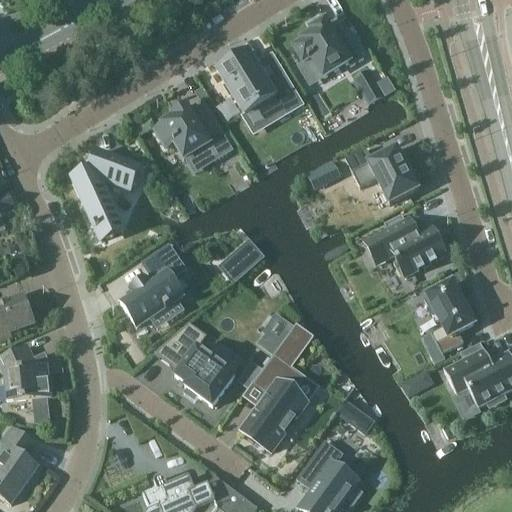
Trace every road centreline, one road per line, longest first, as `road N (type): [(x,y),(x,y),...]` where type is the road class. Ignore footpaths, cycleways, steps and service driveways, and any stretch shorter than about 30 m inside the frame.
road 1 (residential): [(511,305),(498,309),(398,0)]
road 2 (residential): [(277,0),(16,160)]
road 3 (residential): [(87,379),(75,319),(16,160)]
road 4 (residential): [(235,467),(118,381),(87,379)]
road 5 (secondary): [(511,162),(471,0)]
road 6 (residential): [(54,511),(80,467),(87,379)]
road 7 (secondary): [(0,60),(109,0)]
